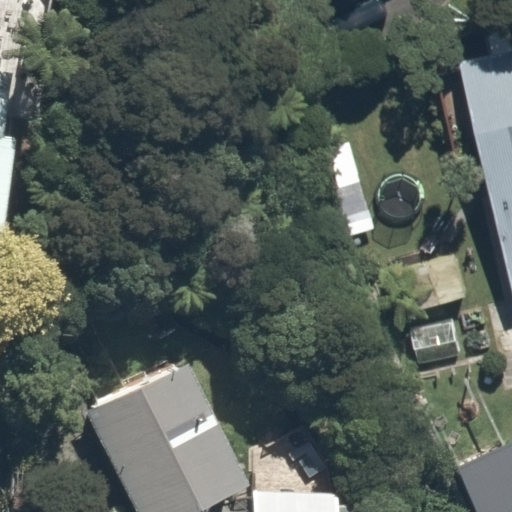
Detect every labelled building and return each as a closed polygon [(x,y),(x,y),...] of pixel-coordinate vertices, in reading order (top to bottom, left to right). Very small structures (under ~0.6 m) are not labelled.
[(511,13),(447,29),(509,289),(511,288),(511,13)] [(0,54),(0,132),(18,59),(0,54)] [(344,132),(315,140),(340,225),(369,217),(344,132)] [(162,346),(66,395),(126,511),(160,511),(229,476),(162,346)] [(333,511),(333,477),(242,478),(242,511),(333,511)]
